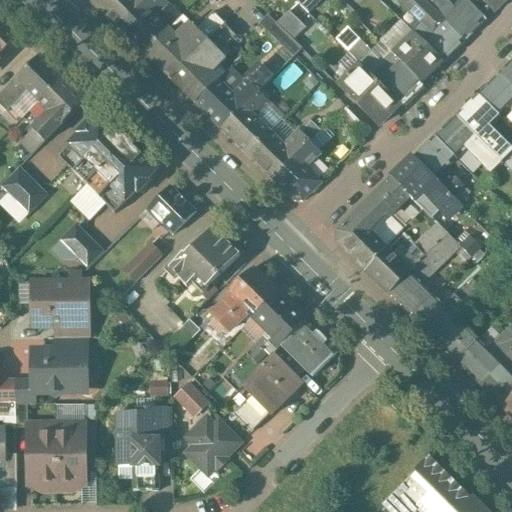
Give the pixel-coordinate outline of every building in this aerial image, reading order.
[(95,0),(92,3),(118,29),(141,5),(136,0),(95,0)] [(164,0),(147,0),(141,5),(154,17),(167,3),(164,0)] [(316,0),(314,0),(307,8),(314,15),(323,6),(316,0)] [(425,3),(421,0),(403,0),(399,4),(422,26),(413,34),(421,42),(442,20),(436,15),(425,3)] [(443,0),(428,0),(425,3),(436,15),(447,4),(443,0)] [(463,0),(453,10),(442,20),(463,42),(485,20),(465,0),(463,0)] [(479,0),(492,14),(506,0),(479,0)] [(447,4),(436,15),(442,20),(453,10),(447,4)] [(141,5),(118,29),(144,54),(167,31),(154,17),(141,5)] [(296,11),(271,29),(294,60),(306,50),(297,37),(309,28),(296,11)] [(0,54),(17,37),(0,19),(0,54)] [(442,20),(421,42),(442,63),(463,42),(442,20)] [(167,31),(144,54),(170,79),(193,56),(182,45),(167,31)] [(196,31),(182,45),(193,56),(207,42),(196,31)] [(413,34),(392,55),(399,63),(421,42),(413,34)] [(377,59),(360,41),(347,53),(360,66),(378,84),(400,106),(421,85),(399,63),(389,73),(377,60),(377,59)] [(207,42),(193,56),(205,68),(218,54),(207,42)] [(442,63),(421,42),(399,63),(421,85),(442,63)] [(193,56),(170,79),(195,104),(218,82),(205,68),(193,56)] [(38,57),(15,80),(27,92),(39,103),(61,80),(38,57)] [(511,61),(498,75),(511,88),(511,61)] [(360,66),(349,76),(348,75),(346,77),(347,78),(338,87),(378,127),(400,106),(378,84),(377,84),(360,66)] [(511,103),(511,88),(498,75),(477,96),(498,117),(511,103)] [(15,80),(0,94),(0,106),(6,113),(27,92),(15,80)] [(61,80),(39,103),(62,126),(85,103),(61,80)] [(218,82),(195,104),(221,129),(244,107),(233,96),(218,82)] [(247,82),(233,96),(244,107),(258,93),(247,82)] [(258,93),(244,107),(255,119),(269,105),(258,93)] [(477,96),(456,117),(477,138),(498,117),(477,96)] [(49,114),(32,130),(32,131),(45,143),(62,126),(39,103),(49,114)] [(244,107),(221,129),(246,155),(269,132),(255,119),(244,107)] [(477,138),(456,117),(434,138),(456,159),(465,149),(477,138)] [(115,133),(100,119),(90,129),(88,127),(79,136),(81,138),(71,148),(86,163),(86,162),(111,187),(110,187),(125,202),(136,192),(137,193),(146,185),(144,183),(155,173),(140,158),(139,158),(114,134),(115,133)] [(32,130),(20,143),(32,156),(45,143),(32,131),(32,130)] [(269,132),(246,155),(272,180),(295,158),(283,147),(269,132)] [(298,132),(283,147),(295,158),(309,144),(298,132)] [(493,133),(482,144),(494,156),(505,145),(493,133)] [(434,138),(413,159),(434,180),(445,169),(456,159),(434,138)] [(482,144),(477,138),(465,149),(490,174),(501,163),(494,156),(482,144)] [(309,144),(295,158),(306,169),(320,155),(309,144)] [(295,158),(272,180),(294,202),(301,202),(320,183),(306,169),(295,158)] [(413,159),(391,180),(408,197),(413,201),(423,192),(434,180),(413,159)] [(49,192),(22,166),(2,187),(29,213),(49,192)] [(445,169),(434,180),(440,186),(451,175),(445,169)] [(463,187),(451,175),(440,186),(452,198),(458,191),(463,187)] [(408,197),(391,180),(380,191),(397,208),(408,197)] [(434,180),(423,192),(429,198),(440,186),(434,180)] [(440,186),(429,198),(440,209),(452,198),(440,186)] [(196,213),(170,188),(147,210),(173,236),(196,213)] [(458,191),(452,198),(457,203),(464,197),(458,191)] [(452,198),(440,209),(446,215),(457,203),(452,198)] [(402,231),(372,200),(354,217),(384,247),(387,246),(402,231)] [(384,247),(354,217),(337,233),(337,245),(365,272),(387,251),(384,247)] [(107,252),(78,223),(61,241),(90,269),(107,252)] [(436,225),(415,246),(426,258),(448,236),(436,225)] [(212,229),(184,257),(183,256),(168,270),(170,272),(173,269),(180,276),(177,279),(186,288),(196,278),(206,288),(204,289),(206,291),(239,257),(212,229)] [(448,236),(426,258),(438,269),(459,248),(448,236)] [(467,240),(459,248),(462,252),(470,260),(478,252),(467,240)] [(415,246),(398,263),(410,274),(426,258),(415,246)] [(150,247),(125,272),(136,283),(161,258),(150,247)] [(387,251),(365,272),(388,295),(410,274),(398,263),(387,251)] [(462,252),(456,258),(464,266),(470,260),(462,252)] [(478,252),(470,260),(476,266),(484,258),(478,252)] [(426,258),(410,274),(421,285),(438,269),(426,258)] [(251,271),(229,292),(232,296),(249,312),(254,317),(277,295),(277,294),(252,269),(251,271)] [(410,274),(388,295),(411,318),(432,297),(421,285),(410,274)] [(72,284),(32,284),(32,328),(58,328),(58,327),(88,327),(88,326),(88,299),(72,299),(72,284)] [(460,291),(448,302),(460,315),(472,303),(460,291)] [(277,295),(254,317),(251,319),(266,334),(263,338),(277,352),(281,348),(306,323),(277,295)] [(232,296),(211,316),(228,333),(249,312),(232,296)] [(432,297),(411,318),(434,340),(455,320),(432,297)] [(472,303),(460,315),(470,325),(483,313),(472,303)] [(174,338),(184,348),(203,330),(193,319),(174,338)] [(455,320),(434,340),(456,363),(478,342),(455,320)] [(306,323),(281,348),(304,371),(312,379),(337,354),(306,323)] [(88,327),(58,327),(58,328),(58,339),(58,340),(88,340),(88,339),(88,327)] [(511,342),(507,337),(495,348),(506,359),(511,352),(511,342)] [(263,338),(246,355),(260,369),(274,355),(277,352),(263,338)] [(88,340),(58,340),(58,339),(56,339),(56,352),(81,352),(81,341),(88,341),(88,340)] [(478,342),(456,363),(479,385),(500,364),(478,342)] [(304,371),(281,348),(277,352),(274,355),(297,378),(304,371)] [(56,352),(31,352),(32,382),(32,394),(33,394),(50,394),(55,398),(59,393),(82,393),(82,370),(87,370),(86,352),(56,352)] [(246,355),(222,379),(236,393),(260,369),(246,355)] [(274,355),(242,388),(251,397),(270,415),(271,417),(303,385),(297,378),(274,355)] [(511,375),(511,364),(506,359),(500,364),(511,376),(511,375)] [(500,364),(479,385),(502,408),(511,398),(511,376),(500,364)] [(15,382),(0,381),(0,418),(15,418),(15,406),(15,382)] [(32,382),(15,382),(15,406),(27,406),(35,406),(35,404),(33,404),(33,394),(32,394),(32,382)] [(201,400),(188,386),(176,398),(189,411),(201,400)] [(251,397),(233,415),(251,434),(270,415),(251,397)] [(511,398),(502,408),(509,415),(511,413),(511,398)] [(27,406),(15,406),(15,418),(15,429),(27,429),(27,406)] [(95,406),(85,406),(85,416),(90,421),(95,421),(95,406)] [(154,410),(137,411),(137,415),(117,415),(118,467),(131,466),(132,468),(133,468),(158,468),(159,467),(159,440),(157,440),(157,414),(154,414),(154,410)] [(218,421),(214,426),(206,418),(185,439),(192,447),(184,455),(207,478),(215,471),(217,473),(229,462),(226,459),(241,444),(218,421)] [(267,425),(252,440),(251,439),(262,451),(262,450),(276,436),(277,436),(267,425)] [(83,434),(56,435),(56,483),(84,483),(83,434)] [(56,435),(28,435),(28,483),(56,483),(56,435)] [(16,456),(5,456),(5,464),(3,464),(3,489),(16,489),(16,456)] [(460,511),(472,501),(428,459),(382,506),(387,511),(460,511)] [(158,492),(158,468),(133,468),(133,493),(158,492)] [(472,501),(460,511),(487,511),(474,499),(472,501)]
